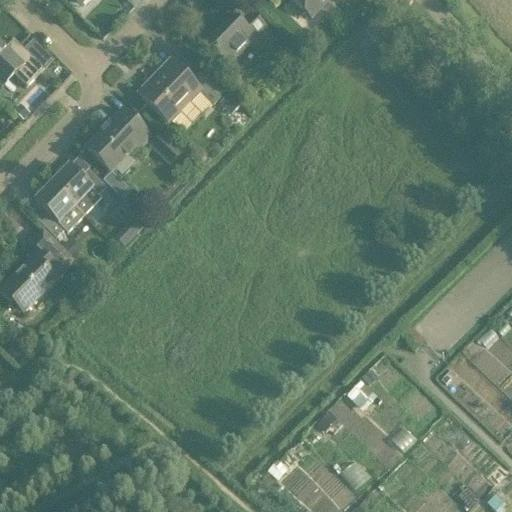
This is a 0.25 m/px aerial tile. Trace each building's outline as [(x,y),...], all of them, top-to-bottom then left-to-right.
[(290,0),(309,18),(325,0),(328,0),(329,0),(290,0)] [(232,17),(204,47),(227,69),(249,47),(255,53),(272,36),(254,19),(244,29),(232,17)] [(32,42),(23,52),(34,63),(43,53),(32,42)] [(0,46),(0,88),(1,89),(13,77),(26,90),(44,72),(34,63),(23,52),(19,48),(11,57),(0,46)] [(158,82),(141,99),(167,124),(198,93),(213,107),(224,96),(201,74),(191,84),(171,64),(156,79),(158,82)] [(227,98),(219,106),(230,117),(238,109),(227,98)] [(19,107),(13,113),(22,123),(29,116),(19,107)] [(121,114),(85,151),(110,175),(134,150),(138,153),(149,141),(121,114)] [(160,135),(147,148),(169,169),(181,156),(160,135)] [(50,187),(73,210),(83,219),(101,201),(98,198),(105,190),(86,173),(79,181),(67,170),(50,187)] [(109,175),(101,183),(121,203),(130,194),(109,175)] [(73,210),(50,187),(35,203),(45,215),(37,223),(56,241),(64,234),(57,226),(73,210)] [(134,220),(114,241),(123,250),(144,229),(134,220)] [(38,252),(0,291),(0,295),(11,306),(14,303),(25,313),(73,263),(71,261),(62,252),(42,233),(30,245),(38,252)] [(70,244),(62,252),(71,261),(79,252),(70,244)] [(345,398),(360,414),(377,398),(362,382),(345,398)] [(343,473),(354,489),(370,478),(359,462),(343,473)]
